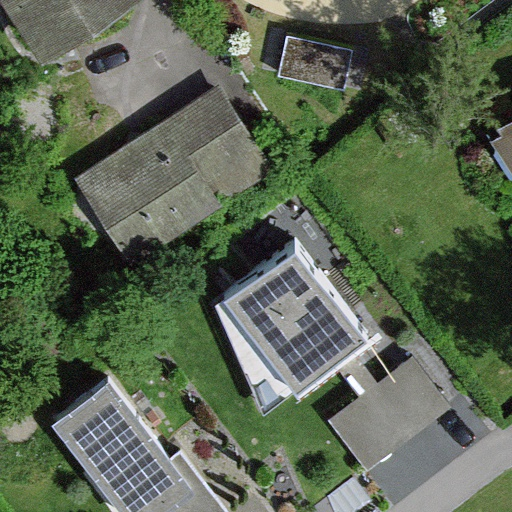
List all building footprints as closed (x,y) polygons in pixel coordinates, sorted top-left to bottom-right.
[(5,0),(36,54),(132,0),(5,0)] [(376,54),(278,39),(273,76),(371,91),(376,54)] [(260,170),(203,90),(73,181),(129,261),(260,170)] [(511,117),(480,139),(511,186),(511,117)] [(294,236),(209,301),(258,411),(323,361),(350,396),(321,418),(361,471),(447,406),(406,353),(375,377),(350,344),(367,331),(294,236)] [(212,511),(102,371),(45,416),(120,511),(212,511)]
